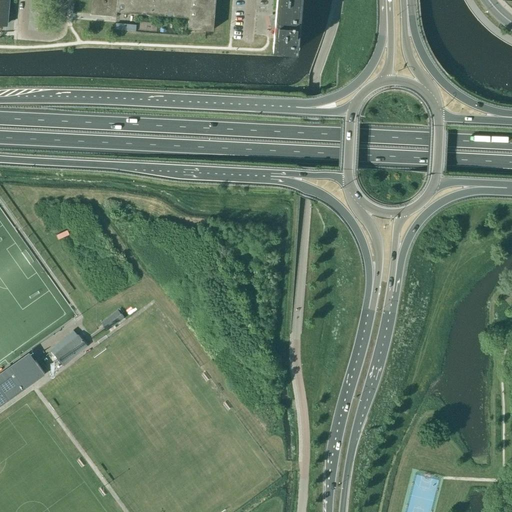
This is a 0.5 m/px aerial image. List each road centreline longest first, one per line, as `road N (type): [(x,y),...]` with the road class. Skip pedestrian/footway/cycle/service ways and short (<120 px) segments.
road 1 (trunk): [(0,138),(511,163)]
road 2 (trunk): [(511,143),(0,118)]
road 3 (trunk): [(268,109),(0,100)]
road 4 (trunk): [(0,158),(249,171)]
road 5 (primary): [(342,511),(391,285)]
road 6 (trunk): [(249,171),(312,189),(347,216),(369,263),(371,314)]
road 7 (primary): [(371,314),(328,511)]
road 8 (trunk): [(388,0),(380,45),(359,79),(334,96),(268,109)]
road 9 (trunk): [(391,285),(429,210),(454,195),(511,187)]
road 10 (trunk): [(511,117),(474,105),(439,80),(419,49),(411,0)]
road 11 (primary): [(355,195),(377,239),(371,314)]
